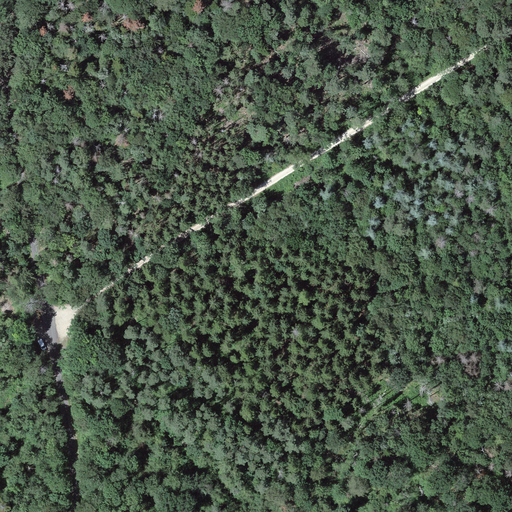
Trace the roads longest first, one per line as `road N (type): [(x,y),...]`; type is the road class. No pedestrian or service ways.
road 1 (track): [(511,30),(0,350)]
road 2 (unclassified): [(6,0),(6,106),(70,438),(72,511)]
